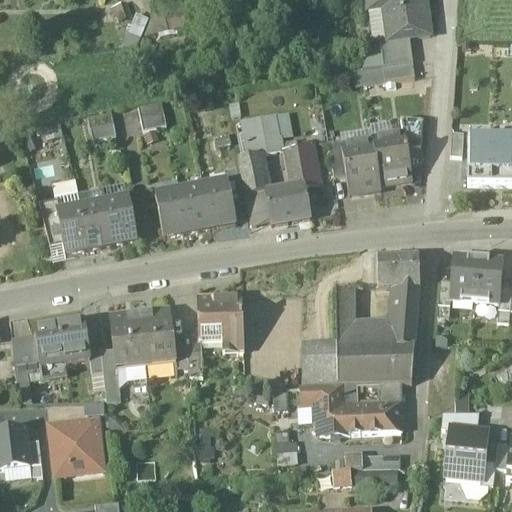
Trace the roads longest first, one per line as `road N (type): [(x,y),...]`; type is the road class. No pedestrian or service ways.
road 1 (tertiary): [(0,299),(262,250),(432,232)]
road 2 (residential): [(448,0),(432,232)]
road 3 (residential): [(432,232),(409,459)]
